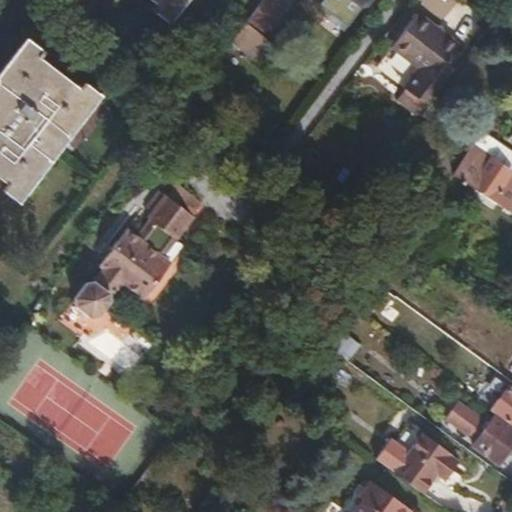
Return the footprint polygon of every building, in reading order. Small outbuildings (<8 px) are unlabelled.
[(170,23),(187,0),(160,0),(153,10),(170,23)] [(262,0),(258,6),(274,18),(288,0),(262,0)] [(258,6),(247,21),(263,33),(274,18),(258,6)] [(430,105),(434,101),(456,70),(446,62),(458,45),(417,14),(392,46),(420,68),(405,85),(406,88),(430,105)] [(232,41),(252,56),(271,70),(285,50),(263,33),(247,21),(232,41)] [(3,189),(19,203),(101,95),(84,82),(75,92),(37,62),(44,52),(27,37),(0,71),(0,171),(10,180),(3,189)] [(232,41),(219,57),(240,71),(252,56),(232,41)] [(400,97),(423,115),(430,105),(406,88),(400,97)] [(423,115),(421,118),(427,123),(439,105),(434,101),(430,105),(423,115)] [(511,211),(511,210),(511,147),(484,130),(455,172),(511,211)] [(162,172),(175,155),(157,140),(144,158),(162,172)] [(164,196),(152,212),(148,217),(148,221),(136,237),(126,229),(99,265),(103,268),(92,282),(86,283),(74,297),(75,306),(89,316),(97,315),(123,283),(143,298),(169,264),(168,262),(182,243),(176,239),(192,217),(189,214),(198,202),(174,184),(164,196)] [(383,252),(388,256),(403,239),(418,218),(438,192),(430,187),(383,252)] [(144,206),(152,212),(164,196),(157,190),(144,206)] [(418,218),(403,239),(413,246),(428,224),(418,218)] [(388,256),(372,278),(383,286),(413,246),(403,239),(388,256)] [(372,278),(353,303),(362,310),(370,316),(384,296),(379,291),(383,286),(372,278)] [(353,303),(322,343),(334,351),(346,334),(362,310),(353,303)] [(346,334),(334,351),(348,362),(360,346),(346,334)] [(511,387),(509,385),(492,408),(496,413),(511,424),(511,387)] [(511,446),(511,424),(496,413),(490,419),(486,417),(475,432),(480,435),(473,445),(499,464),(511,446)] [(422,433),(393,471),(424,493),(437,475),(445,479),(459,461),(422,433)] [(411,511),(412,511),(370,481),(358,496),(364,500),(354,511),(411,511)]
